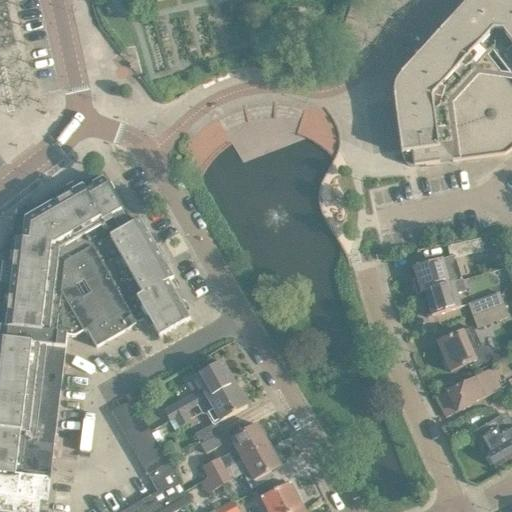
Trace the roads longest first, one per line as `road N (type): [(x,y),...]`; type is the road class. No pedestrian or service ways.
road 1 (unclassified): [(247,319),(153,153),(80,119)]
road 2 (unclassified): [(247,319),(94,403),(88,490)]
road 3 (unclassified): [(457,510),(372,284)]
road 4 (unclassified): [(351,511),(247,319)]
road 5 (unclassified): [(80,119),(53,0)]
